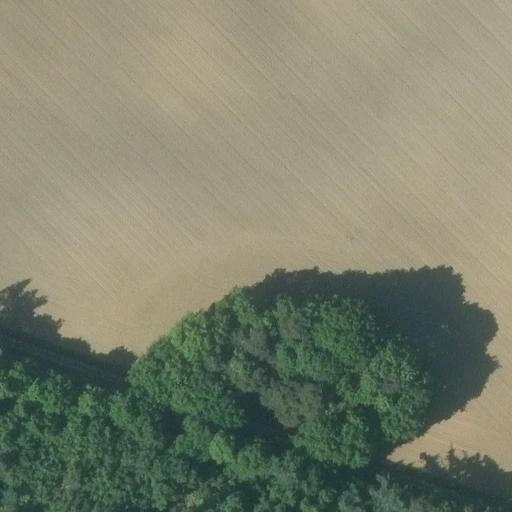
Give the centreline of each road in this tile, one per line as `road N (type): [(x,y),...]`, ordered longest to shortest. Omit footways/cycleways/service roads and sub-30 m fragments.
road 1 (track): [(0,353),(234,434)]
road 2 (track): [(234,434),(455,511)]
